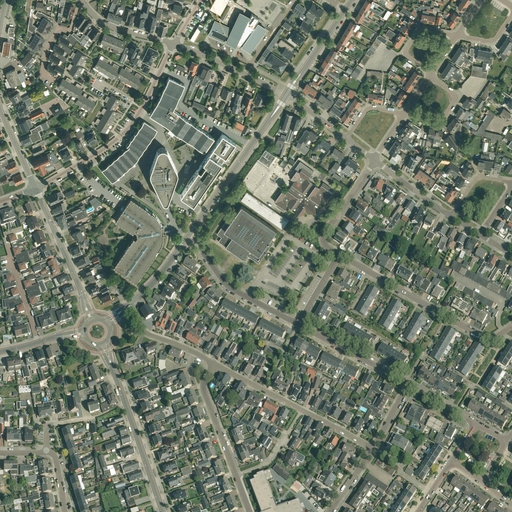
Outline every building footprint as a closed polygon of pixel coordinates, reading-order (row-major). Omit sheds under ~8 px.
[(227,0),(213,0),(209,8),(220,14),(227,0)] [(371,11),(374,12),(378,15),(380,11),(376,9),(375,10),(372,8),(375,3),(373,1),(372,2),(367,0),(365,0),(362,6),(368,9),(371,11)] [(35,9),(42,10),(43,3),(36,1),(35,9)] [(468,5),(462,1),(458,6),(464,10),(468,5)] [(170,5),(169,9),(172,10),(180,12),(182,5),(174,3),(173,6),(170,5)] [(316,16),(318,18),(323,11),(313,3),(308,10),(306,14),(313,19),(316,16)] [(62,15),(72,17),(74,8),(73,8),(73,5),(71,5),(70,4),(68,4),(67,4),(65,9),(63,8),(62,13),(62,15)] [(114,15),(118,6),(115,5),(112,12),(109,10),(106,19),(111,21),(114,15)] [(120,7),(118,6),(114,15),(111,21),(118,24),(121,15),(121,14),(119,11),(118,11),(120,7)] [(230,7),(227,6),(220,19),(222,20),(230,7)] [(362,6),(359,12),(365,15),(368,9),(362,6)] [(412,13),(403,7),(400,11),(409,17),(412,13)] [(427,21),(429,14),(429,11),(430,8),(427,7),(426,14),(422,13),(421,20),(427,21)] [(129,24),(131,25),(134,15),(130,14),(131,9),(125,8),(123,15),(126,16),(125,23),(126,24),(128,25),(129,24)] [(47,19),(49,16),(40,11),(40,12),(37,10),(34,14),(42,19),(40,22),(48,27),(50,23),(51,21),(47,19)] [(143,13),(137,11),(134,24),(140,25),(139,26),(142,27),(144,18),(142,18),(143,13)] [(370,19),(365,15),(359,12),(355,18),(361,21),(363,18),(369,21),(370,19)] [(451,17),(448,15),(445,13),(444,12),(443,15),(449,19),(447,22),(453,26),(457,21),(451,17)] [(457,21),(460,15),(455,12),(451,17),(457,21)] [(232,31),(227,41),(227,42),(234,45),(235,44),(236,45),(239,47),(241,44),(242,45),(242,46),(249,51),(249,50),(249,51),(265,28),(258,23),(258,24),(256,22),(259,18),(252,13),(250,18),(248,17),(248,16),(241,13),(240,13),(232,31)] [(434,23),(435,16),(429,14),(427,21),(434,23)] [(79,29),(86,19),(86,18),(81,15),(75,24),(77,25),(76,27),(79,29)] [(148,15),(145,29),(153,31),(156,17),(148,15)] [(299,26),(308,33),(312,27),(309,24),(312,20),(306,16),(303,20),(299,26)] [(410,18),(409,19),(406,17),(405,19),(402,17),(400,19),(401,19),(400,19),(403,21),(406,23),(412,27),(415,22),(410,18)] [(86,19),(79,29),(78,30),(81,32),(82,30),(85,31),(90,23),(86,19)] [(48,27),(40,22),(38,20),(36,22),(39,24),(37,27),(45,32),(46,30),(48,27)] [(353,30),(357,24),(351,20),(347,27),(353,30)] [(27,29),(34,33),(36,30),(35,29),(36,26),(29,22),(28,22),(27,29)] [(227,41),(232,31),(229,30),(229,29),(215,22),(209,33),(209,34),(223,40),(224,40),(224,39),(227,41)] [(412,27),(406,23),(402,28),(408,32),(412,27)] [(159,24),(157,34),(164,36),(167,26),(159,24)] [(83,47),(88,40),(90,36),(94,40),(100,32),(95,27),(91,33),(89,31),(85,35),(80,43),(83,47)] [(344,33),(349,36),(353,30),(347,27),(344,33)] [(406,36),(405,36),(400,32),(398,35),(389,29),(387,31),(402,41),(403,39),(404,39),(406,37),(406,36)] [(402,41),(387,31),(385,34),(392,39),(393,39),(394,40),(392,43),(399,47),(403,42),(402,41)] [(296,42),(300,45),(305,38),(297,32),(294,37),(291,35),(287,41),(293,45),(296,42)] [(29,37),(40,43),(43,38),(35,33),(34,36),(31,35),(29,37)] [(349,36),(344,33),(340,39),(346,43),(349,36)] [(73,44),(76,40),(77,40),(76,39),(72,34),(70,37),(68,35),(66,38),(60,35),(58,38),(59,38),(57,41),(63,44),(66,46),(69,41),(73,44)] [(80,38),(79,36),(76,39),(77,40),(80,43),(85,35),(83,34),(80,38)] [(102,47),(104,48),(109,36),(104,34),(100,43),(103,44),(102,47)] [(114,38),(109,36),(104,48),(107,49),(108,46),(111,47),(114,38)] [(32,46),(37,48),(40,43),(29,37),(28,39),(30,41),(29,44),(26,42),(25,44),(30,49),(32,46)] [(510,46),(511,42),(511,40),(507,37),(503,43),(511,48),(511,47),(511,48),(511,47),(510,46)] [(120,40),(114,38),(111,47),(114,48),(112,52),(115,52),(120,40)] [(11,40),(3,39),(1,54),(8,55),(11,40)] [(279,52),(289,59),(294,53),(291,51),(293,48),(281,39),(278,44),(283,48),(279,52)] [(346,43),(340,39),(336,45),(342,49),(346,43)] [(125,42),(120,40),(115,52),(117,54),(119,50),(122,52),(125,42)] [(71,49),(66,46),(63,44),(61,47),(55,43),(53,46),(54,47),(52,49),(58,53),(61,54),(64,50),(69,53),(71,49)] [(499,49),(505,53),(508,49),(510,51),(511,52),(511,48),(503,43),(499,49)] [(132,56),(129,61),(136,64),(141,52),(138,50),(139,47),(138,47),(138,46),(136,45),(135,45),(132,44),(128,53),(132,56)] [(151,65),(153,61),(155,56),(156,56),(157,55),(158,54),(158,53),(158,52),(157,51),(149,47),(142,61),(151,65)] [(459,47),(455,53),(468,61),(469,59),(465,57),(467,55),(466,51),(465,51),(467,49),(464,47),(461,47),(460,47),(459,47)] [(261,56),(264,58),(270,50),(267,48),(261,56)] [(338,50),(337,51),(332,48),(328,53),(334,57),(335,58),(336,57),(337,58),(340,60),(341,58),(339,56),(341,52),(338,50)] [(478,49),(477,56),(482,57),(480,65),(483,65),(485,51),(478,49)] [(28,51),(24,55),(31,61),(35,57),(34,56),(37,54),(31,50),(29,51),(28,51)] [(72,51),(71,53),(83,60),(86,55),(77,50),(75,53),(72,51)] [(493,52),(485,51),(483,65),(482,69),(485,70),(487,62),(491,63),(492,59),(491,59),(493,52)] [(48,58),(56,63),(57,63),(59,59),(64,62),(66,57),(61,54),(58,53),(57,56),(51,52),(49,55),(49,56),(48,58)] [(71,60),(74,62),(80,65),(83,60),(71,53),(70,56),(73,58),(71,60)] [(331,62),(333,59),(335,61),(338,62),(340,60),(337,58),(336,57),(335,58),(334,57),(328,53),(325,59),(331,62)] [(468,61),(455,53),(451,59),(457,63),(461,66),(464,61),(467,63),(468,61)] [(25,67),(31,61),(24,55),(23,54),(19,59),(18,60),(25,67)] [(272,67),(280,72),(285,66),(284,66),(285,63),(272,54),(268,60),(274,64),(272,67)] [(94,67),(99,70),(106,58),(104,57),(102,59),(99,58),(94,67)] [(109,60),(106,58),(99,70),(104,73),(110,64),(107,62),(109,60)] [(329,65),(331,62),(325,59),(322,64),(327,68),(328,69),(329,68),(330,69),(334,71),(335,69),(332,67),(332,66),(329,65)] [(194,74),(198,63),(191,60),(188,68),(191,69),(189,73),(194,74)] [(70,63),(68,65),(80,72),(83,67),(80,65),(74,62),(73,64),(70,63)] [(455,74),(461,78),(462,76),(457,72),(459,68),(449,62),(445,68),(455,74)] [(64,68),(57,63),(56,63),(55,66),(49,63),(47,66),(46,69),(55,74),(57,71),(61,73),(64,68)] [(112,66),(110,64),(104,73),(109,76),(116,64),(114,63),(112,66)] [(119,66),(116,64),(109,76),(115,79),(117,76),(120,70),(117,68),(119,66)] [(198,76),(203,78),(208,66),(203,64),(198,76)] [(322,64),(318,70),(324,73),(326,70),(334,75),(336,73),(335,72),(334,71),(330,69),(329,68),(328,69),(327,68),(322,64)] [(77,77),(80,72),(68,65),(67,67),(70,69),(68,72),(77,77)] [(117,76),(122,79),(129,67),(126,66),(124,69),(122,67),(120,70),(117,76)] [(208,80),(213,69),(208,66),(203,78),(208,80)] [(131,69),(129,67),(122,79),(127,82),(132,73),(129,72),(131,69)] [(15,68),(5,73),(7,78),(6,78),(6,80),(9,87),(11,86),(21,82),(15,68)] [(455,74),(445,68),(441,74),(447,78),(446,79),(449,81),(452,76),(459,81),(461,78),(455,74)] [(417,79),(421,74),(415,70),(411,76),(417,79)] [(135,75),(132,73),(127,82),(132,85),(139,73),(137,72),(135,75)] [(141,75),(139,73),(132,85),(137,89),(143,80),(140,78),(141,75)] [(325,77),(334,83),(336,80),(327,74),(325,77)] [(57,87),(62,89),(69,78),(67,76),(65,79),(62,78),(57,87)] [(408,81),(413,85),(417,79),(411,76),(408,81)] [(153,116),(169,128),(175,132),(191,143),(192,142),(193,143),(192,144),(196,147),(197,146),(199,147),(198,148),(202,151),(203,150),(204,151),(204,152),(214,138),(173,110),(182,89),(184,84),(169,77),(167,82),(157,102),(149,114),(153,116)] [(72,79),(69,78),(62,89),(67,92),(72,84),(70,82),(72,79)] [(405,79),(402,78),(401,80),(404,82),(401,85),(404,87),(410,90),(413,85),(408,81),(405,79)] [(312,86),(314,84),(316,82),(313,80),(311,82),(310,81),(309,84),(307,83),(302,89),(308,93),(311,88),(312,86)] [(75,85),(72,84),(67,92),(72,95),(79,84),(77,82),(75,85)] [(72,95),(77,98),(80,93),(82,90),(80,88),(81,85),(79,84),(72,95)] [(378,84),(377,87),(376,90),(375,100),(382,101),(383,95),(379,94),(379,91),(380,91),(382,85),(378,84)] [(215,85),(212,94),(210,98),(217,101),(218,97),(216,96),(220,87),(215,85)] [(398,95),(404,99),(407,94),(402,90),(400,93),(388,85),(387,88),(391,91),(395,94),(396,93),(397,94),(396,95),(398,96),(398,95)] [(311,88),(308,93),(313,97),(317,90),(312,86),(311,88)] [(375,100),(376,90),(377,87),(374,86),(373,93),(369,92),(367,98),(375,100)] [(229,99),(232,90),(224,88),(221,97),(229,99)] [(511,106),(511,96),(511,97),(511,96),(503,90),(502,93),(505,95),(503,97),(507,99),(505,103),(507,104),(507,103),(511,106)] [(13,102),(21,98),(18,92),(10,95),(10,96),(9,96),(11,99),(13,102)] [(80,105),(85,96),(87,93),(84,92),(83,95),(80,93),(77,98),(75,102),(80,105)] [(240,103),(243,94),(236,92),(233,101),(234,101),(231,110),(238,112),(241,103),(240,103)] [(262,106),(267,96),(259,92),(254,102),(262,106)] [(317,100),(322,103),(327,97),(321,93),(317,100)] [(400,104),(404,99),(398,95),(398,96),(396,95),(397,94),(396,93),(395,94),(394,96),(395,97),(392,103),(393,103),(396,104),(397,103),(400,104)] [(107,96),(105,98),(117,105),(120,100),(111,94),(110,97),(107,96)] [(88,98),(85,96),(80,105),(85,108),(92,96),(89,95),(88,98)] [(250,105),(252,97),(246,95),(243,105),(242,105),(241,108),(244,109),(243,113),(246,114),(249,105),(250,105)] [(90,111),(95,102),(92,100),(94,98),(92,96),(85,108),(90,111)] [(332,101),(327,97),(322,103),(327,107),(332,101)] [(355,97),(352,102),(358,106),(362,101),(355,97)] [(467,97),(462,104),(465,106),(468,108),(468,107),(472,102),(473,101),(470,100),(467,97)] [(477,101),(475,104),(480,107),(480,108),(483,110),(485,107),(482,105),(484,102),(485,100),(480,97),(479,99),(477,101)] [(105,105),(108,107),(114,110),(117,105),(105,98),(104,100),(107,102),(105,105)] [(355,112),(348,107),(345,105),(342,103),(337,100),(335,103),(340,106),(340,105),(343,107),(341,110),(351,117),(355,112)] [(494,100),(492,102),(500,108),(502,105),(494,100)] [(25,101),(15,106),(20,116),(30,111),(25,101)] [(348,107),(355,112),(358,106),(352,102),(348,107)] [(63,110),(60,105),(51,110),(54,115),(63,110)] [(351,117),(341,110),(334,105),(330,110),(335,113),(336,111),(342,116),(341,118),(347,122),(351,117)] [(103,108),(102,110),(114,117),(118,112),(114,110),(108,107),(106,110),(103,108)] [(460,107),(456,114),(462,118),(462,117),(465,119),(470,112),(467,110),(466,111),(460,107)] [(507,117),(510,112),(504,108),(500,113),(500,114),(502,115),(502,114),(507,117)] [(40,113),(42,112),(41,109),(30,115),(32,118),(40,114),(40,113)] [(103,114),(102,117),(111,122),(114,117),(102,110),(101,112),(103,114)] [(288,130),(293,115),(287,113),(282,128),(288,130)] [(291,141),(293,134),(295,128),(298,129),(300,123),(301,124),(302,120),(301,119),(301,118),(296,116),(296,117),(294,116),(293,116),(288,133),(287,132),(285,139),(291,141)] [(97,118),(96,120),(108,128),(111,122),(102,117),(100,120),(97,118)] [(458,125),(460,122),(454,118),(451,123),(459,128),(461,126),(458,125)] [(23,130),(29,127),(27,124),(29,123),(27,119),(19,123),(23,130)] [(105,133),(108,128),(96,120),(94,123),(97,125),(96,127),(105,133)] [(40,124),(35,126),(36,127),(38,131),(42,129),(41,126),(47,123),(46,121),(40,124)] [(126,146),(137,154),(138,153),(137,153),(139,150),(140,150),(142,147),(144,144),(146,141),(148,138),(150,136),(150,135),(152,132),(152,133),(155,128),(144,121),(141,125),(142,126),(140,129),(139,128),(137,131),(138,132),(136,135),(135,134),(132,137),(134,138),(132,141),(131,140),(128,143),(130,144),(128,147),(126,146)] [(233,127),(241,131),(244,126),(244,125),(236,121),(233,127)] [(452,133),(449,135),(456,145),(461,141),(457,135),(461,129),(459,128),(451,123),(450,122),(447,128),(452,131),(451,133),(452,133)] [(421,128),(420,127),(414,123),(412,127),(407,123),(403,129),(410,133),(412,130),(418,134),(421,128)] [(475,134),(484,131),(486,128),(481,125),(475,134)] [(440,142),(441,137),(441,138),(442,130),(436,128),(434,136),(433,143),(436,143),(436,141),(440,142)] [(314,141),(318,135),(312,130),(310,132),(306,129),(298,141),(300,142),(296,147),(305,153),(309,148),(305,145),(310,138),(314,141)] [(410,133),(403,129),(400,134),(405,138),(403,141),(408,144),(412,138),(408,136),(410,133)] [(93,142),(97,140),(94,135),(95,134),(93,130),(88,134),(89,136),(86,138),(90,144),(91,144),(93,143),(93,142)] [(29,135),(21,138),(24,146),(39,139),(41,138),(40,134),(37,135),(35,131),(32,133),(28,134),(29,135)] [(222,134),(181,192),(180,195),(193,204),(196,198),(235,143),(222,134)] [(283,145),(286,135),(282,134),(281,137),(279,136),(278,140),(283,142),(282,144),(283,145)] [(449,147),(452,145),(453,147),(456,145),(449,135),(443,139),(449,147)] [(331,150),(328,148),(331,144),(323,138),(320,142),(318,140),(312,148),(315,150),(319,146),(321,148),(322,147),(326,150),(320,159),(323,161),(331,150)] [(33,151),(32,151),(34,155),(44,150),(41,146),(45,144),(46,143),(44,139),(36,143),(37,146),(32,148),(33,151)] [(78,151),(84,147),(80,140),(74,144),(78,151)] [(408,144),(403,141),(401,144),(396,140),(392,146),(399,150),(401,147),(405,150),(408,144)] [(66,146),(59,150),(61,153),(63,155),(61,156),(64,161),(69,158),(68,157),(72,155),(66,146)] [(399,150),(392,146),(388,151),(393,154),(391,157),(397,161),(401,155),(397,153),(399,150)] [(158,149),(156,151),(153,161),(149,171),(149,172),(149,173),(150,174),(150,175),(151,177),(153,181),(159,194),(162,200),(163,201),(164,201),(166,201),(167,201),(168,199),(172,186),(177,173),(176,170),(175,167),(170,155),(167,150),(166,148),(164,147),(161,147),(159,148),(158,149)] [(340,161),(344,155),(336,148),(331,154),(340,161)] [(103,172),(112,182),(114,180),(116,178),(115,177),(117,175),(118,176),(119,175),(121,173),(120,172),(123,170),(124,171),(125,171),(125,170),(127,169),(126,168),(128,165),(129,167),(130,166),(132,164),(131,163),(133,161),(135,162),(131,157),(134,155),(132,152),(131,153),(127,150),(126,152),(123,154),(120,157),(121,157),(118,159),(115,161),(115,162),(112,164),(110,166),(107,169),(107,168),(103,172)] [(481,159),(479,158),(477,166),(484,167),(486,159),(487,153),(484,152),(484,154),(482,154),(481,159)] [(487,153),(486,159),(484,167),(491,169),(493,161),(489,160),(489,157),(490,153),(487,153)] [(50,162),(47,154),(35,160),(34,159),(33,160),(33,161),(32,161),(35,168),(37,167),(40,173),(47,170),(46,167),(46,166),(45,164),(50,162)] [(405,167),(412,170),(417,160),(418,161),(420,157),(417,155),(416,158),(411,156),(405,167)] [(9,171),(18,167),(14,160),(7,163),(5,158),(0,159),(0,161),(2,166),(5,165),(9,171)] [(349,158),(343,167),(340,165),(337,170),(339,172),(342,168),(350,175),(354,171),(358,165),(352,160),(351,161),(349,159),(349,158)] [(284,168),(288,164),(283,160),(279,165),(284,168)] [(318,187),(308,179),(314,171),(300,161),(289,177),(294,180),(295,180),(295,181),(294,181),(286,192),(286,193),(285,194),(285,192),(280,189),(275,196),(277,198),(274,201),(278,204),(277,205),(284,210),(287,206),(287,205),(288,204),(288,206),(293,209),(294,208),(296,209),(297,215),(303,214),(304,212),(305,213),(307,212),(309,213),(316,212),(315,206),(316,204),(317,205),(320,200),(320,199),(322,199),(322,200),(327,203),(332,196),(330,195),(332,191),(329,189),(330,187),(323,182),(320,187),(320,188),(318,188),(318,187)] [(468,176),(472,169),(469,167),(471,164),(468,161),(461,171),(468,176)] [(329,171),(333,174),(337,170),(340,165),(336,162),(329,171)] [(450,169),(452,170),(452,169),(457,172),(459,169),(450,163),(447,167),(450,169)] [(415,174),(420,178),(425,172),(420,168),(415,174)] [(465,180),(459,176),(460,175),(457,172),(452,169),(452,170),(450,172),(455,175),(454,177),(457,179),(455,183),(460,186),(465,180)] [(420,178),(425,182),(430,176),(425,172),(420,178)] [(16,185),(24,181),(20,174),(12,177),(13,180),(9,182),(10,185),(15,183),(16,185)] [(0,180),(1,184),(8,181),(6,175),(0,177),(0,180)] [(430,186),(435,180),(430,176),(425,182),(430,186)] [(380,192),(384,183),(376,180),(372,189),(380,192)] [(443,191),(445,189),(442,186),(442,187),(439,185),(435,182),(433,186),(436,188),(437,186),(443,191)] [(458,190),(452,186),(450,188),(446,186),(443,184),(442,186),(445,189),(448,191),(454,195),(456,193),(457,194),(457,193),(458,192),(458,191),(457,191),(458,190)] [(282,229),(289,220),(240,187),(234,195),(268,219),(268,220),(270,222),(271,221),(282,229)] [(393,194),(395,191),(389,187),(386,191),(384,194),(386,195),(384,197),(390,201),(395,195),(393,194)] [(122,188),(119,192),(127,198),(130,194),(122,188)] [(451,200),(454,195),(448,191),(445,196),(451,200)] [(52,195),(47,197),(51,205),(60,201),(60,200),(64,199),(62,195),(58,197),(56,192),(52,195)] [(397,203),(399,204),(404,197),(399,193),(394,200),(392,200),(389,204),(392,205),(394,202),(396,204),(397,203)] [(163,234),(162,234),(162,232),(164,232),(163,227),(161,228),(161,226),(162,226),(160,222),(158,218),(155,215),(152,213),(131,198),(125,206),(123,205),(120,210),(121,211),(115,220),(121,224),(124,226),(133,232),(134,230),(137,232),(137,233),(136,233),(136,236),(137,236),(137,237),(135,239),(133,238),(113,267),(123,273),(126,276),(136,282),(158,250),(161,246),(162,242),(163,238),(163,234)] [(410,212),(415,205),(410,201),(404,209),(406,210),(402,215),(407,219),(411,213),(410,212)] [(61,203),(52,207),(55,214),(64,210),(61,203)] [(356,209),(359,210),(358,212),(362,215),(364,214),(367,216),(369,212),(368,211),(369,209),(360,203),(356,209)] [(29,215),(35,212),(31,204),(25,206),(29,215)] [(270,240),(277,230),(268,224),(242,205),(231,220),(228,218),(217,234),(222,237),(218,241),(244,259),(247,255),(259,263),(273,242),(270,240)] [(379,207),(376,205),(375,209),(377,211),(381,214),(383,210),(379,207)] [(64,213),(56,216),(59,223),(67,219),(73,216),(73,215),(78,212),(82,210),(80,206),(77,207),(76,208),(70,210),(71,212),(65,215),(64,213)] [(393,220),(397,214),(401,208),(399,206),(391,218),(393,220)] [(14,214),(12,209),(6,211),(9,220),(12,219),(13,221),(19,220),(16,213),(14,214)] [(67,219),(59,223),(61,229),(76,222),(75,221),(88,216),(85,209),(82,211),(82,210),(78,212),(73,215),(73,216),(67,219)] [(412,222),(416,225),(415,227),(419,229),(425,216),(423,215),(424,212),(418,209),(412,222)] [(6,224),(6,221),(9,220),(6,211),(0,213),(2,219),(0,219),(0,223),(1,226),(6,224)] [(511,214),(511,215),(506,211),(501,218),(507,222),(509,219),(511,221),(511,214)] [(362,221),(363,219),(360,216),(354,212),(349,218),(356,223),(358,219),(362,221)] [(397,214),(393,220),(397,222),(401,217),(397,214)] [(428,226),(431,227),(435,220),(428,217),(424,224),(428,227),(428,226)] [(31,232),(40,228),(35,218),(26,222),(31,232)] [(511,228),(508,225),(506,224),(505,224),(504,225),(502,224),(499,222),(497,224),(494,228),(500,232),(502,229),(505,231),(507,228),(510,231),(509,233),(511,235),(511,234),(511,228)] [(360,233),(362,230),(355,226),(354,228),(346,223),(342,229),(349,234),(351,230),(355,232),(356,230),(360,233)] [(84,235),(83,235),(81,229),(86,227),(84,224),(75,228),(76,231),(72,233),(75,239),(77,238),(79,241),(84,239),(86,238),(84,235)] [(449,228),(441,224),(436,232),(444,237),(449,228)] [(23,232),(21,227),(3,233),(4,238),(8,237),(11,244),(16,242),(14,235),(23,232)] [(453,239),(457,232),(451,229),(448,237),(451,238),(449,242),(447,246),(450,248),(453,239)] [(37,247),(46,243),(42,232),(33,236),(37,247)] [(413,242),(418,235),(413,232),(409,239),(413,242)] [(342,244),(347,238),(339,233),(335,239),(342,244)] [(460,251),(466,237),(460,235),(456,243),(458,244),(456,249),(460,251)] [(476,243),(476,242),(474,240),(473,241),(470,239),(466,248),(465,249),(468,251),(469,250),(473,252),(477,243),(476,243)] [(367,259),(372,250),(366,246),(368,243),(365,241),(363,245),(358,254),(367,259)] [(21,244),(19,244),(17,245),(18,248),(13,250),(16,261),(28,257),(27,251),(20,253),(19,248),(22,247),(21,244)] [(74,257),(82,253),(78,245),(70,248),(74,257)] [(43,256),(51,252),(48,246),(40,250),(37,252),(39,254),(41,253),(43,256)] [(482,260),(487,253),(480,249),(475,255),(476,256),(475,257),(478,258),(479,257),(482,260)] [(372,250),(367,259),(376,264),(381,255),(372,250)] [(46,261),(52,258),(53,257),(51,252),(43,256),(44,258),(41,260),(42,261),(34,265),(35,267),(39,266),(47,262),(46,261)] [(78,267),(90,262),(87,255),(75,260),(78,267)] [(385,269),(390,260),(381,255),(376,264),(385,269)] [(485,267),(488,269),(490,265),(494,267),(498,260),(492,256),(490,260),(489,259),(485,267)] [(28,257),(16,261),(20,272),(22,272),(23,275),(28,273),(27,270),(26,270),(24,265),(30,263),(28,257)] [(196,273),(198,269),(196,268),(197,266),(194,263),(194,262),(193,261),(193,260),(189,257),(184,265),(196,273)] [(385,269),(393,274),(399,265),(390,260),(385,269)] [(55,262),(55,261),(48,264),(49,267),(45,269),(46,270),(40,272),(41,274),(57,267),(56,264),(57,264),(57,263),(56,262),(56,261),(55,262)] [(94,264),(89,266),(91,269),(95,267),(96,269),(99,268),(102,272),(96,275),(97,278),(107,274),(102,266),(102,265),(99,261),(94,263),(94,264)] [(444,262),(440,271),(447,276),(450,270),(445,268),(447,263),(444,262)] [(508,271),(506,270),(508,266),(502,262),(498,269),(504,272),(502,275),(504,276),(508,271)] [(402,279),(408,270),(399,265),(393,274),(402,279)] [(60,273),(57,267),(41,274),(41,275),(47,273),(47,274),(51,273),(53,276),(60,273)] [(90,268),(81,273),(84,281),(88,279),(90,282),(95,280),(94,277),(90,268)] [(177,274),(186,281),(191,275),(181,268),(177,274)] [(350,278),(351,275),(348,273),(348,274),(341,270),(338,277),(344,281),(347,276),(350,278)] [(402,279),(411,285),(416,275),(414,274),(408,270),(402,279)] [(6,289),(12,287),(16,286),(14,280),(13,277),(12,275),(10,275),(10,274),(8,274),(8,271),(2,272),(2,275),(5,275),(6,277),(8,282),(4,284),(5,290),(6,289)] [(489,283),(491,284),(492,284),(494,282),(492,281),(497,274),(493,272),(487,282),(489,283)] [(33,275),(25,278),(27,282),(24,283),(27,294),(39,290),(37,284),(31,286),(29,281),(34,279),(33,275)] [(60,286),(69,282),(66,275),(57,279),(60,286)] [(416,275),(411,285),(420,290),(425,280),(416,275)] [(179,291),(184,284),(174,278),(171,283),(174,285),(173,287),(179,291)] [(420,290),(428,295),(437,279),(435,278),(431,284),(425,280),(420,290)] [(203,292),(211,286),(206,279),(202,281),(203,282),(200,284),(203,287),(201,289),(203,292)] [(442,298),(445,292),(437,287),(440,281),(437,279),(428,295),(437,300),(439,296),(442,298)] [(334,284),(330,290),(339,295),(343,289),(344,290),(346,287),(338,282),(336,285),(334,284)] [(91,296),(99,292),(96,284),(87,288),(91,296)] [(65,296),(74,292),(71,285),(62,289),(65,296)] [(367,292),(375,297),(378,291),(370,286),(367,292)] [(13,291),(12,287),(6,289),(7,293),(11,291),(13,297),(6,299),(7,305),(8,305),(21,301),(17,289),(13,291)] [(175,292),(168,287),(162,295),(169,300),(170,298),(171,298),(175,292)] [(210,291),(208,294),(205,297),(210,302),(213,299),(212,299),(217,294),(213,289),(211,292),(210,291)] [(31,305),(37,303),(35,298),(41,295),(39,290),(27,294),(31,305)] [(330,290),(327,296),(329,297),(327,301),(335,306),(338,302),(336,301),(339,295),(330,290)] [(363,298),(371,303),(375,297),(367,292),(363,298)] [(104,303),(112,300),(109,293),(101,297),(104,303)] [(222,298),(217,294),(212,299),(213,299),(218,304),(220,301),(222,298)] [(457,311),(463,302),(453,297),(448,306),(457,311)] [(360,305),(368,309),(371,303),(363,298),(360,305)] [(162,308),(166,302),(161,300),(158,306),(156,307),(158,311),(162,308)] [(193,300),(187,306),(191,309),(196,302),(193,300)] [(227,312),(231,303),(226,300),(222,308),(224,309),(224,310),(227,312)] [(390,306),(398,311),(402,305),(393,300),(390,306)] [(21,301),(8,305),(10,310),(16,308),(18,314),(15,315),(16,316),(17,318),(22,317),(21,313),(24,312),(21,301)] [(472,307),(463,302),(457,311),(467,316),(472,307)] [(233,314),(237,306),(231,303),(227,312),(229,313),(230,312),(233,314)] [(320,307),(319,309),(329,315),(331,313),(328,311),(329,308),(322,304),(321,303),(319,306),(320,307)] [(364,315),(368,309),(360,305),(356,311),(364,315)] [(63,312),(66,321),(71,319),(67,306),(65,307),(66,311),(63,312)] [(238,318),(242,309),(237,306),(233,314),(236,315),(235,316),(238,318)] [(386,312),(395,317),(398,311),(390,306),(386,312)] [(148,307),(141,311),(146,320),(154,315),(153,315),(156,314),(154,311),(152,312),(148,307)] [(376,312),(379,315),(384,310),(380,307),(376,312)] [(467,316),(476,322),(479,316),(481,312),(472,307),(467,316)] [(58,317),(60,323),(66,321),(63,312),(57,314),(55,309),(52,310),(55,318),(58,317)] [(244,320),(248,312),(242,309),(238,318),(241,319),(241,318),(244,320)] [(328,318),(329,315),(319,309),(317,312),(316,311),(314,314),(316,315),(315,315),(316,316),(314,318),(321,322),(322,319),(323,320),(324,316),(328,318)] [(48,327),(54,325),(52,319),(55,318),(52,310),(49,311),(49,313),(47,313),(48,317),(45,318),(48,327)] [(249,324),(254,315),(248,312),(244,320),(247,321),(246,322),(249,324)] [(383,318),(391,323),(395,317),(386,312),(383,318)] [(485,327),(490,318),(481,312),(479,316),(476,322),(485,327)] [(413,320),(422,324),(425,318),(417,313),(413,320)] [(40,315),(35,317),(37,324),(40,323),(42,329),(48,327),(45,318),(42,319),(40,315)] [(254,315),(249,324),(252,325),(252,324),(255,326),(259,318),(254,315)] [(19,324),(18,325),(16,316),(9,317),(11,323),(15,322),(16,326),(17,326),(17,328),(14,329),(16,338),(22,336),(19,324)] [(159,320),(156,327),(164,330),(167,323),(167,322),(169,317),(166,316),(164,319),(164,321),(159,319),(159,320)] [(176,320),(175,325),(170,323),(167,331),(174,334),(177,326),(178,326),(180,322),(182,317),(179,316),(177,320),(176,320)] [(391,323),(383,318),(379,324),(388,329),(391,323)] [(332,325),(337,328),(340,322),(335,319),(332,325)] [(264,332),(268,323),(263,320),(259,328),(262,329),(261,330),(264,332)] [(402,330),(408,325),(404,320),(398,325),(402,330)] [(410,326),(418,331),(422,324),(413,320),(410,326)] [(181,328),(184,322),(181,321),(174,334),(180,337),(184,330),(181,328)] [(219,337),(223,328),(218,325),(218,324),(215,323),(210,332),(213,333),(213,334),(219,337)] [(274,326),(268,323),(264,332),(267,333),(267,332),(270,334),(274,326)] [(349,335),(354,327),(348,323),(343,332),(349,335)] [(21,324),(19,324),(22,336),(27,335),(26,330),(30,330),(28,324),(25,325),(25,327),(22,327),(21,324)] [(280,329),(274,326),(270,334),(273,335),(272,336),(273,336),(270,342),(273,343),(275,338),(280,329)] [(406,332),(414,337),(418,331),(410,326),(406,332)] [(423,326),(421,332),(428,334),(430,328),(423,326)] [(360,330),(354,327),(349,335),(355,339),(360,330)] [(452,339),(456,333),(447,328),(444,334),(452,339)] [(280,329),(275,338),(273,343),(275,345),(277,341),(279,338),(282,340),(286,332),(280,329)] [(190,333),(186,340),(192,343),(194,339),(196,336),(197,333),(198,332),(195,330),(195,331),(192,330),(191,333),(190,333)] [(361,342),(366,334),(360,330),(355,339),(361,342)] [(194,339),(192,343),(197,346),(201,339),(199,338),(201,334),(198,332),(197,333),(196,336),(194,339)] [(414,337),(406,332),(403,338),(411,343),(414,337)] [(372,338),(366,334),(361,342),(367,346),(372,338)] [(452,339),(444,334),(441,339),(449,344),(452,339)] [(209,353),(217,341),(214,339),(210,345),(208,343),(204,350),(209,353)] [(294,347),(300,350),(304,342),(299,339),(294,347)] [(449,344),(441,339),(437,345),(446,350),(449,344)] [(223,352),(227,343),(224,341),(219,350),(217,348),(213,355),(218,359),(223,352)] [(303,351),(306,353),(310,345),(304,342),(300,350),(299,353),(297,356),(300,358),(303,351)] [(472,348),(480,354),(484,348),(475,343),(472,348)] [(227,361),(233,352),(233,353),(237,346),(234,344),(229,350),(228,349),(222,358),(223,358),(222,359),(226,362),(227,361)] [(378,352),(384,355),(389,347),(383,344),(378,352)] [(152,355),(155,354),(154,352),(152,345),(145,347),(147,354),(151,353),(152,355)] [(312,356),(316,348),(310,345),(306,353),(312,356)] [(434,351),(442,356),(446,350),(437,345),(434,351)] [(171,347),(168,355),(176,358),(178,359),(179,359),(181,351),(171,347)] [(395,351),(389,347),(384,355),(390,359),(395,351)] [(49,359),(52,358),(56,357),(53,348),(46,351),(49,359)] [(321,351),(316,348),(312,356),(317,359),(321,351)] [(480,354),(472,348),(468,354),(477,359),(480,354)] [(142,361),(140,357),(138,357),(137,353),(134,354),(133,350),(132,350),(129,351),(121,354),(122,355),(121,355),(122,358),(123,358),(125,363),(133,361),(134,365),(140,363),(140,362),(142,361)] [(241,355),(243,352),(240,351),(238,354),(235,358),(233,357),(229,365),(234,368),(241,356),(241,355)] [(401,354),(395,351),(390,359),(396,362),(401,354)] [(442,356),(434,351),(430,356),(439,361),(442,356)] [(40,368),(41,368),(47,366),(45,359),(45,360),(42,352),(36,354),(39,365),(40,368)] [(511,357),(505,352),(502,358),(509,362),(511,357)] [(254,369),(257,361),(259,355),(255,353),(252,359),(254,359),(251,365),(250,366),(245,363),(240,372),(248,376),(253,368),(254,369)] [(321,361),(326,364),(331,356),(325,353),(321,361)] [(407,358),(401,354),(396,362),(402,366),(407,358)] [(477,359),(468,354),(465,360),(473,365),(477,359)] [(27,366),(34,365),(31,355),(25,357),(27,366)] [(257,364),(262,366),(266,359),(260,355),(257,364)] [(336,359),(331,356),(326,364),(332,367),(336,359)] [(509,362),(502,358),(498,363),(506,367),(509,362)] [(17,367),(21,366),(19,359),(13,360),(15,368),(18,368),(17,367)] [(332,367),(338,370),(340,366),(342,362),(336,359),(332,367)] [(15,368),(13,360),(7,361),(8,369),(12,368),(12,369),(15,368)] [(473,365),(465,360),(461,365),(470,371),(473,365)] [(348,365),(342,362),(340,366),(338,370),(336,373),(334,376),(337,378),(341,372),(343,373),(348,365)] [(95,375),(98,374),(95,366),(91,368),(90,365),(79,369),(80,372),(88,370),(89,373),(90,377),(95,375)] [(343,373),(349,376),(353,368),(348,365),(343,373)] [(470,371),(461,365),(457,371),(466,376),(470,371)] [(427,368),(424,366),(418,378),(421,380),(422,379),(423,380),(428,372),(425,370),(427,368)] [(260,379),(262,377),(265,378),(267,373),(262,370),(263,368),(260,367),(259,368),(258,368),(256,373),(255,376),(260,379)] [(500,377),(503,372),(496,367),(492,372),(500,377)] [(311,375),(315,377),(317,372),(309,368),(307,374),(311,375)] [(359,371),(353,368),(349,376),(355,379),(359,371)] [(179,375),(177,371),(168,375),(161,377),(163,381),(179,375)] [(312,390),(317,391),(322,374),(317,372),(317,374),(316,374),(312,390)] [(423,380),(428,383),(433,374),(428,372),(423,380)] [(500,377),(492,372),(489,377),(497,382),(500,377)] [(455,381),(458,376),(453,373),(451,377),(450,379),(455,382),(455,381)] [(100,380),(98,374),(95,375),(90,377),(92,380),(87,382),(89,388),(95,386),(96,385),(95,382),(100,380)] [(176,385),(178,384),(189,380),(187,374),(179,376),(180,380),(175,382),(176,385)] [(221,374),(217,380),(219,381),(218,382),(222,384),(225,386),(230,377),(223,374),(223,375),(221,374)] [(433,385),(438,377),(433,374),(428,383),(433,385)] [(369,387),(373,379),(366,375),(362,383),(361,385),(364,387),(365,384),(369,387)] [(273,388),(279,391),(283,384),(280,382),(282,378),(279,377),(277,381),(273,388)] [(441,379),(438,377),(433,385),(438,388),(443,380),(444,378),(442,377),(441,379)] [(497,382),(489,377),(486,382),(493,387),(497,382)] [(134,389),(138,388),(138,390),(148,386),(145,378),(143,379),(132,382),(134,389)] [(443,391),(447,383),(445,381),(446,379),(444,378),(443,380),(438,388),(443,391)] [(188,387),(192,386),(189,380),(178,384),(179,387),(183,385),(184,388),(188,387)] [(289,387),(291,382),(288,381),(286,385),(283,384),(279,391),(285,394),(289,387)] [(234,390),(233,391),(236,393),(235,396),(239,398),(243,401),(244,401),(244,400),(243,400),(245,397),(247,393),(244,391),(246,387),(238,382),(237,383),(233,390),(234,390)] [(306,395),(310,385),(304,382),(302,389),(300,394),(301,394),(299,400),(299,401),(299,402),(302,403),(302,402),(305,403),(308,396),(306,395)] [(493,387),(486,382),(482,387),(490,392),(493,387)] [(103,390),(105,397),(112,394),(108,385),(103,387),(102,383),(96,385),(95,386),(96,390),(100,389),(100,391),(103,390)] [(447,383),(443,391),(448,394),(450,390),(452,386),(454,384),(452,383),(451,385),(447,383)] [(293,390),(290,397),(293,398),(293,399),(295,400),(296,399),(296,400),(299,393),(300,394),(302,390),(301,389),(302,388),(295,385),(293,390)] [(318,410),(327,391),(329,387),(325,385),(322,391),(323,392),(320,397),(317,396),(312,407),(318,410)] [(391,395),(394,390),(387,386),(386,386),(384,385),(382,388),(381,387),(379,391),(383,393),(384,392),(391,395)] [(457,389),(452,386),(450,390),(448,394),(452,397),(457,389)] [(226,391),(227,389),(225,387),(222,390),(218,395),(222,397),(226,391)] [(138,401),(143,399),(144,401),(151,398),(149,393),(148,393),(147,391),(144,392),(136,394),(137,395),(135,396),(137,401),(138,400),(138,401)] [(188,400),(196,397),(194,391),(186,394),(187,397),(182,399),(183,402),(188,400)] [(230,394),(226,391),(222,397),(225,399),(226,400),(230,394)] [(68,401),(70,412),(77,411),(76,405),(80,405),(78,392),(75,393),(73,393),(72,393),(73,400),(68,401)] [(182,395),(181,393),(174,395),(169,397),(171,402),(182,398),(182,397),(182,396),(182,395)] [(243,401),(242,403),(244,405),(245,404),(251,407),(252,406),(257,396),(251,393),(248,399),(246,402),(244,401),(243,401)] [(112,394),(105,397),(106,397),(108,402),(100,405),(103,413),(111,409),(110,406),(116,404),(112,394)] [(90,413),(99,410),(96,402),(99,401),(97,395),(89,397),(90,401),(89,401),(90,404),(87,405),(90,413)] [(260,405),(263,399),(257,396),(252,406),(256,408),(256,406),(258,407),(259,405),(260,405)] [(377,397),(375,400),(385,406),(388,400),(382,396),(380,399),(377,397)] [(190,406),(198,403),(196,397),(188,400),(183,402),(184,405),(186,404),(189,403),(190,406)] [(235,403),(235,404),(240,407),(240,406),(242,403),(243,401),(239,398),(235,403)] [(465,407),(473,412),(478,403),(470,399),(465,407)] [(382,412),(385,406),(375,400),(373,403),(377,405),(375,408),(382,412)] [(57,414),(65,413),(63,403),(57,404),(56,401),(52,402),(53,405),(56,405),(57,414)] [(268,414),(270,411),(273,404),(267,401),(263,409),(264,410),(263,411),(268,414)] [(326,414),(327,413),(329,414),(332,408),(330,407),(331,405),(324,401),(319,410),(326,414)] [(45,416),(51,415),(49,402),(43,403),(44,409),(45,416)] [(143,413),(150,410),(151,412),(155,411),(152,402),(140,406),(143,413)] [(478,415),(483,406),(478,403),(473,412),(478,415)] [(279,407),(273,404),(270,411),(272,413),(271,414),(273,415),(274,415),(275,414),(279,407)] [(45,416),(44,409),(41,409),(40,406),(37,407),(39,418),(45,416)] [(405,413),(414,418),(419,409),(413,406),(410,410),(407,408),(405,413)] [(478,415),(482,417),(487,409),(483,406),(478,415)] [(253,413),(251,416),(254,418),(256,415),(259,409),(257,407),(253,413)] [(334,407),(329,416),(337,420),(342,411),(341,411),(334,407)] [(151,414),(144,417),(146,422),(153,420),(152,417),(162,414),(160,409),(150,412),(151,414)] [(189,420),(193,419),(202,415),(201,413),(203,412),(201,409),(200,409),(192,412),(194,415),(193,415),(192,415),(188,416),(189,420)] [(425,412),(419,409),(414,418),(421,422),(420,424),(422,425),(425,420),(426,418),(423,416),(425,412)] [(482,417),(487,420),(492,412),(487,409),(482,417)] [(285,420),(289,413),(284,410),(280,417),(285,420)] [(487,420),(492,423),(497,415),(492,412),(487,420)] [(348,415),(344,413),(339,421),(347,425),(352,417),(353,415),(349,413),(348,415)] [(257,414),(254,419),(260,423),(263,418),(257,414)] [(190,423),(196,421),(197,424),(205,421),(202,415),(193,419),(189,420),(190,423)] [(492,423),(497,426),(502,418),(497,415),(492,423)] [(502,429),(507,421),(504,419),(506,416),(504,415),(502,418),(497,426),(502,429)] [(106,426),(108,430),(116,426),(116,425),(123,422),(124,421),(123,419),(122,419),(121,417),(113,420),(113,419),(109,420),(110,423),(106,425),(106,426)] [(301,442),(303,439),(305,436),(307,432),(309,428),(313,421),(307,417),(303,425),(305,426),(301,434),(302,434),(299,440),(301,442)] [(426,427),(432,430),(437,421),(430,417),(428,422),(425,420),(422,425),(423,425),(419,432),(422,434),(426,427)] [(359,431),(364,421),(357,418),(352,428),(359,431)] [(376,425),(373,423),(374,421),(369,418),(366,423),(368,424),(365,430),(371,434),(376,425)] [(438,441),(441,435),(444,430),(441,428),(443,424),(437,421),(432,430),(438,433),(435,439),(438,441)] [(319,433),(323,426),(317,422),(313,430),(315,431),(313,436),(316,438),(319,433)] [(264,423),(259,431),(266,436),(268,433),(275,437),(278,432),(270,426),(264,423)] [(149,436),(162,431),(159,424),(148,428),(150,432),(148,432),(149,436)] [(77,431),(70,433),(69,430),(73,429),(72,425),(66,426),(67,429),(61,431),(64,438),(78,433),(77,431)] [(116,439),(128,435),(126,427),(118,430),(120,435),(115,437),(116,439)] [(198,437),(201,435),(206,433),(204,427),(196,430),(198,433),(197,434),(198,437)] [(443,439),(445,436),(451,440),(456,430),(449,427),(447,431),(444,430),(441,435),(438,441),(441,442),(443,439)] [(33,442),(33,432),(28,432),(28,428),(25,428),(25,442),(33,442)] [(234,439),(242,435),(241,432),(240,433),(239,430),(235,431),(234,428),(231,430),(232,433),(230,433),(231,436),(233,436),(234,439)] [(330,440),(334,432),(327,428),(323,436),(330,440)] [(103,438),(113,435),(111,429),(101,433),(103,438)] [(159,438),(159,437),(152,439),(155,447),(161,444),(160,441),(164,440),(162,437),(172,434),(171,431),(161,434),(162,437),(161,437),(159,438)] [(73,442),(72,438),(75,437),(79,436),(78,433),(64,438),(66,445),(73,442)] [(207,436),(206,433),(201,435),(198,437),(195,438),(196,440),(198,440),(199,443),(208,440),(208,439),(209,439),(208,436),(207,436)] [(388,442),(398,448),(403,438),(402,438),(402,436),(401,435),(399,436),(393,433),(388,442)] [(242,435),(234,439),(236,445),(242,442),(243,445),(249,443),(248,440),(243,442),(242,439),(243,438),(242,435)] [(262,438),(259,444),(261,445),(267,448),(271,441),(266,438),(267,436),(264,435),(262,438)] [(123,445),(131,442),(129,436),(116,440),(118,444),(122,443),(123,445)] [(319,436),(314,443),(318,446),(322,438),(319,436)] [(335,447),(339,440),(333,437),(327,447),(330,449),(332,446),(335,447)] [(301,442),(299,440),(295,438),(290,447),(296,451),(301,442)] [(407,453),(412,444),(403,438),(398,448),(407,453)] [(105,444),(107,450),(116,447),(114,441),(105,444)] [(68,452),(76,449),(73,442),(66,445),(68,452)] [(338,464),(340,466),(345,459),(352,447),(346,444),(343,451),(342,452),(344,453),(337,464),(338,464)] [(200,453),(201,456),(213,451),(212,449),(213,448),(212,445),(210,445),(201,448),(202,452),(200,453)] [(435,445),(432,450),(440,455),(443,450),(435,445)] [(240,453),(241,456),(252,452),(251,449),(250,450),(249,446),(238,450),(237,451),(238,454),(240,453)] [(357,450),(352,447),(345,459),(340,466),(345,468),(347,464),(345,463),(350,455),(353,457),(354,457),(355,455),(355,454),(357,450)] [(127,459),(135,456),(134,454),(132,448),(120,452),(121,456),(126,454),(126,457),(127,456),(127,459)] [(166,456),(168,455),(167,452),(172,451),(171,448),(168,449),(168,448),(166,448),(162,450),(162,452),(158,454),(159,458),(166,456)] [(252,452),(241,456),(243,462),(250,459),(249,457),(254,455),(255,457),(261,455),(259,448),(256,449),(256,450),(252,452)] [(68,452),(70,459),(78,456),(76,449),(68,452)] [(432,450),(432,451),(429,455),(436,460),(440,455),(432,450)] [(213,451),(201,456),(202,458),(206,457),(208,460),(215,457),(216,457),(215,453),(214,454),(213,451)] [(302,463),(305,458),(296,452),(295,454),(290,451),(288,455),(289,456),(285,462),(292,467),(296,460),(302,463)] [(173,453),(168,455),(166,456),(159,458),(160,462),(165,460),(166,462),(175,459),(173,453)] [(429,456),(425,460),(433,465),(436,460),(429,455),(429,456)] [(70,459),(72,466),(80,463),(78,456),(70,459)] [(101,469),(101,470),(107,468),(103,456),(95,459),(96,471),(101,469)] [(422,465),(430,470),(433,465),(425,460),(424,463),(422,461),(421,462),(420,464),(422,466),(422,465)] [(34,467),(34,471),(40,470),(47,469),(46,462),(38,463),(39,467),(34,467)] [(116,465),(112,466),(114,472),(118,471),(117,468),(126,465),(125,462),(116,465)] [(126,473),(139,469),(137,462),(129,465),(129,467),(124,469),(126,473)] [(214,471),(222,468),(220,462),(212,464),(214,468),(213,468),(214,471)] [(82,470),(80,463),(72,466),(75,472),(82,470)] [(170,473),(177,471),(174,463),(171,464),(163,466),(163,468),(162,468),(163,470),(164,470),(165,473),(170,472),(170,473)] [(205,464),(196,467),(199,476),(202,475),(200,469),(206,467),(205,464)] [(285,480),(290,475),(277,465),(273,470),(274,470),(285,479),(285,480)] [(429,472),(430,470),(422,465),(422,466),(420,469),(414,465),(413,467),(419,471),(426,476),(426,475),(427,476),(428,476),(429,473),(429,472)] [(214,478),(224,474),(222,468),(214,471),(210,472),(211,475),(213,474),(214,478)] [(405,472),(411,477),(414,472),(408,468),(405,472)] [(303,511),(303,510),(305,509),(303,505),(301,506),(299,500),(288,504),(283,506),(277,508),(276,504),(274,500),(267,481),(273,479),(270,470),(258,475),(257,475),(257,477),(254,478),(255,481),(250,482),(261,511),(303,511)] [(140,471),(131,474),(127,475),(130,482),(142,478),(140,471)] [(319,476),(317,480),(330,488),(336,478),(325,471),(321,477),(319,476)] [(419,471),(415,476),(423,481),(426,476),(419,471)] [(70,479),(72,486),(79,484),(77,477),(70,479)] [(179,480),(181,479),(180,477),(172,480),(168,482),(170,487),(178,485),(181,484),(179,480)] [(456,488),(461,480),(456,477),(451,484),(456,488)] [(295,486),(298,483),(293,478),(290,481),(295,486)] [(37,488),(42,487),(50,485),(49,479),(41,480),(41,483),(36,484),(37,488)] [(218,489),(229,485),(226,479),(219,482),(220,485),(217,486),(218,489)] [(456,488),(460,491),(465,483),(461,480),(456,488)] [(362,486),(370,492),(372,493),(374,489),(373,488),(373,487),(365,481),(362,486)] [(405,491),(413,496),(416,491),(409,486),(407,489),(405,487),(404,488),(401,485),(395,481),(393,483),(405,491)] [(465,494),(470,487),(465,483),(460,491),(465,494)] [(72,486),(74,493),(81,490),(79,484),(72,486)] [(231,487),(230,488),(229,485),(218,489),(214,491),(215,495),(221,492),(222,494),(224,494),(231,491),(232,490),(231,487)] [(135,505),(133,498),(139,496),(137,489),(131,491),(129,486),(116,490),(117,495),(124,493),(128,507),(135,505)] [(366,496),(370,492),(362,486),(359,491),(366,496)] [(469,497),(475,490),(470,487),(465,494),(463,496),(465,498),(467,496),(469,497)] [(322,500),(327,493),(319,488),(314,495),(322,500)] [(76,500),(83,497),(81,490),(74,493),(76,500)] [(402,496),(410,501),(413,496),(405,491),(404,494),(401,492),(401,493),(397,490),(396,492),(402,496)] [(471,504),(474,501),(479,493),(475,490),(469,497),(472,499),(469,503),(471,504)] [(175,494),(173,495),(173,497),(172,497),(173,500),(174,500),(175,501),(178,499),(178,501),(186,498),(183,491),(180,492),(180,491),(175,493),(175,494)] [(359,491),(355,496),(363,501),(365,498),(369,501),(371,499),(366,496),(359,491)] [(304,492),(298,495),(302,504),(308,501),(304,492)] [(474,501),(478,504),(484,496),(479,493),(474,501)] [(86,504),(85,501),(96,497),(95,494),(91,495),(87,496),(83,497),(76,500),(78,507),(86,504)] [(53,502),(52,496),(44,497),(45,501),(39,502),(40,505),(53,502)] [(355,496),(352,500),(363,507),(364,506),(361,504),(363,501),(355,496)] [(402,496),(399,501),(407,506),(410,501),(402,496)] [(484,496),(478,504),(481,506),(479,509),(481,510),(489,500),(484,496)] [(224,507),(235,503),(233,497),(226,499),(227,503),(223,504),(224,507)] [(361,510),(363,507),(352,500),(349,505),(357,510),(358,508),(361,510)] [(396,506),(403,511),(407,506),(399,501),(396,506)] [(186,508),(190,506),(189,503),(180,506),(180,508),(177,509),(178,511),(186,511),(187,511),(186,508)] [(224,507),(221,508),(222,511),(229,509),(228,509),(229,508),(230,511),(238,509),(235,503),(224,507)] [(493,511),(498,506),(493,503),(487,510),(489,511),(493,511)]
